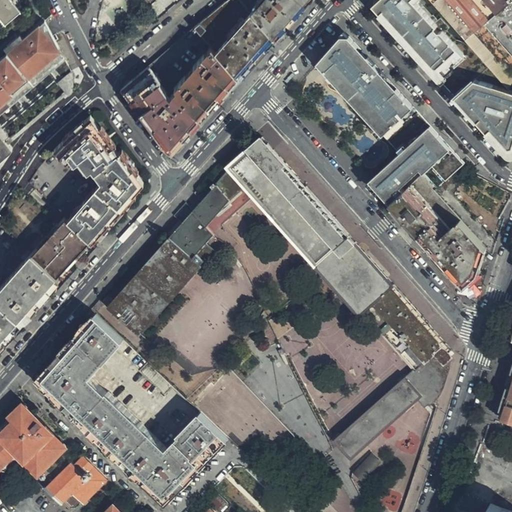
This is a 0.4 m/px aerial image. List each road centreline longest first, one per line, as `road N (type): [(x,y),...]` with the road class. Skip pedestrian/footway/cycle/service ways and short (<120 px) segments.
road 1 (residential): [(482,333),(258,92)]
road 2 (tertiary): [(177,185),(0,387)]
road 3 (residential): [(341,0),(511,180)]
road 4 (tertiary): [(482,333),(428,511)]
road 5 (residential): [(0,199),(50,130),(103,84)]
road 6 (residential): [(103,84),(203,0)]
road 7 (residential): [(177,185),(103,84)]
road 8 (tertiary): [(258,92),(177,185)]
road 9 (tertiary): [(340,0),(258,92)]
